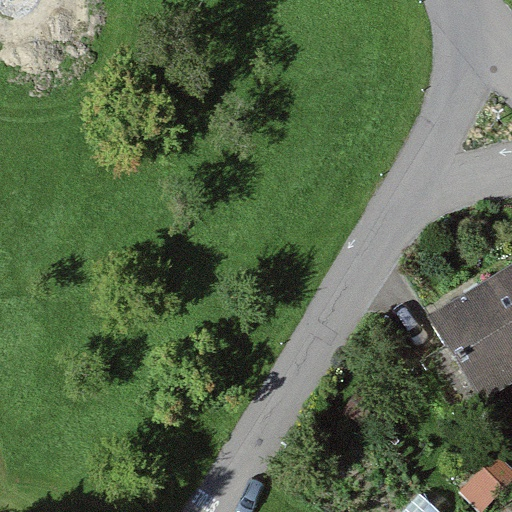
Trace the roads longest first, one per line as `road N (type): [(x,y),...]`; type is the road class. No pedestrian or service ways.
road 1 (tertiary): [(399,196),(214,511)]
road 2 (tertiary): [(470,10),(453,88),(399,196)]
